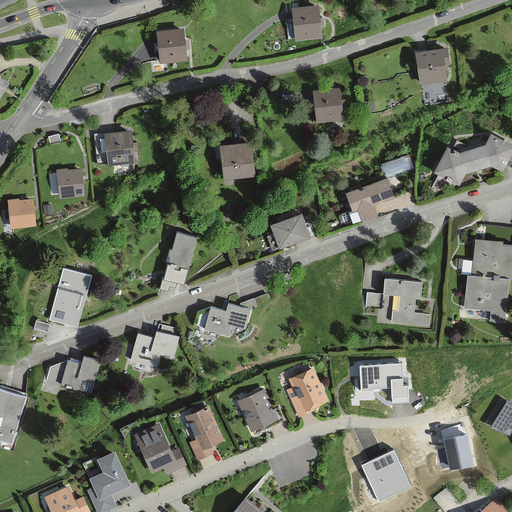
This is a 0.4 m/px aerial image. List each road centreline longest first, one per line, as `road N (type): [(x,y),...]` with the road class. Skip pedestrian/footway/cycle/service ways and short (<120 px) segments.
road 1 (residential): [(0,363),(511,188)]
road 2 (residential): [(14,125),(314,57),(493,0)]
road 3 (residential): [(328,425),(128,511)]
road 4 (residential): [(85,6),(14,125)]
